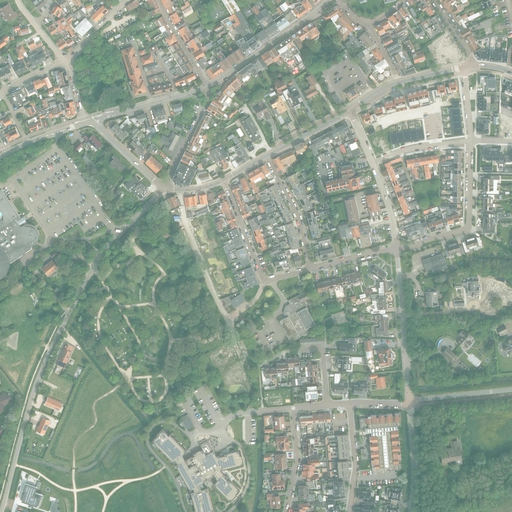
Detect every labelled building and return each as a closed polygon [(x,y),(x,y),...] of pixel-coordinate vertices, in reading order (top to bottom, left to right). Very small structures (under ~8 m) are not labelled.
[(34,0),(32,2),(34,4),(38,9),(42,6),(37,0),(34,0)] [(65,0),(60,0),(58,1),(62,8),(66,6),(68,10),(69,10),(70,12),(72,11),(70,9),(65,0)] [(147,1),(151,11),(159,7),(155,0),(148,0),(147,1)] [(240,32),(243,37),(245,42),(251,51),(261,43),(258,39),(257,39),(254,35),(255,35),(237,6),(233,0),(226,0),(241,23),(240,24),(235,27),(238,33),(240,32)] [(292,10),(298,18),(312,7),(307,0),(303,0),(301,2),(300,1),(299,2),(292,4),(289,5),(292,10)] [(423,5),(420,7),(422,11),(425,9),(426,9),(431,6),(428,0),(425,2),(426,3),(423,5)] [(278,6),(276,8),(280,13),(282,12),(283,14),(284,16),(285,16),(290,23),(297,19),(298,18),(292,10),(289,5),(287,6),(285,2),(278,6)] [(175,3),(165,8),(168,14),(178,9),(177,7),(176,8),(175,7),(174,8),(172,5),(175,3)] [(193,12),(190,6),(189,3),(181,7),(182,10),(184,13),(179,17),(175,11),(169,15),(174,24),(185,17),(193,12)] [(404,8),(405,7),(403,3),(402,6),(399,9),(403,16),(405,18),(406,17),(405,16),(408,14),(407,13),(404,8)] [(456,7),(454,4),(452,6),(451,3),(444,7),(446,11),(447,12),(456,7)] [(9,12),(12,9),(8,4),(1,8),(0,7),(0,6),(0,12),(2,11),(4,13),(8,10),(9,12)] [(59,13),(62,9),(55,4),(51,12),(59,17),(61,14),(59,13)] [(99,6),(96,9),(97,10),(102,15),(108,10),(103,5),(100,7),(99,6)] [(255,5),(251,8),(256,14),(260,12),(255,5)] [(451,18),(455,15),(455,14),(462,10),(459,5),(456,7),(447,12),(451,18)] [(338,6),(327,14),(330,17),(329,18),(339,33),(350,20),(344,13),(338,6)] [(426,9),(425,9),(429,16),(435,12),(431,6),(426,9)] [(81,8),(77,11),(82,16),(85,13),(86,12),(84,7),(81,9),(81,8)] [(151,11),(148,12),(149,14),(152,13),(153,16),(161,13),(159,7),(151,11)] [(247,16),(252,13),(248,7),(243,11),(247,16)] [(260,12),(256,14),(254,15),(256,18),(258,21),(263,28),(264,27),(265,29),(270,37),(280,30),(275,22),(273,20),(269,13),(265,8),(260,12)] [(8,10),(4,13),(5,14),(3,15),(5,18),(7,17),(9,20),(17,15),(16,13),(15,14),(12,9),(9,12),(8,10)] [(102,15),(97,10),(91,16),(96,21),(102,15)] [(397,11),(392,14),(397,21),(400,25),(401,24),(398,21),(402,18),(397,11)] [(62,18),(56,21),(59,26),(56,27),(58,31),(60,30),(61,32),(62,31),(66,29),(67,28),(69,33),(68,33),(70,37),(74,34),(69,25),(66,20),(71,15),(69,14),(65,18),(64,17),(62,18)] [(71,16),(66,20),(69,25),(71,23),(70,21),(73,19),(75,17),(74,14),(71,16)] [(280,30),(290,23),(285,16),(284,16),(283,14),(273,20),(275,22),(280,30)] [(396,22),(400,27),(401,26),(400,25),(397,21),(392,14),(387,17),(392,25),(396,22)] [(434,24),(441,20),(437,14),(430,19),(434,24)] [(466,14),(460,17),(459,15),(456,16),(455,15),(451,18),(454,23),(461,19),(464,18),(464,19),(468,17),(466,14)] [(160,27),(166,23),(162,16),(155,20),(158,25),(159,25),(160,27)] [(80,23),(86,29),(92,24),(85,18),(80,23)] [(454,23),(456,28),(464,23),(466,22),(465,19),(464,19),(464,18),(461,19),(454,23)] [(175,24),(178,30),(185,25),(186,26),(187,25),(183,19),(175,24)] [(75,28),(81,34),(86,29),(80,23),(77,20),(74,23),(77,26),(75,28)] [(343,39),(348,33),(350,31),(356,26),(350,20),(339,33),(343,39)] [(441,20),(434,24),(433,25),(436,30),(433,32),(435,35),(443,29),(444,27),(445,26),(441,20)] [(299,51),(298,49),(302,46),(300,41),(306,37),(308,40),(311,38),(312,39),(314,39),(318,37),(318,35),(317,34),(319,32),(314,25),(315,24),(314,21),(311,23),(289,37),(292,42),(294,44),(297,49),(299,51)] [(166,23),(160,27),(159,28),(160,30),(161,29),(161,30),(160,31),(162,33),(169,28),(166,23)] [(213,27),(215,31),(222,27),(220,23),(213,27)] [(383,28),(381,23),(375,26),(379,33),(384,30),(383,28)] [(464,23),(456,28),(459,32),(460,32),(467,28),(464,23)] [(52,35),(57,31),(53,24),(47,27),(52,35)] [(20,29),(19,25),(12,27),(13,30),(17,29),(19,35),(29,33),(28,27),(20,29)] [(178,30),(181,35),(189,30),(186,26),(185,25),(178,30)] [(218,36),(225,32),(222,27),(215,31),(218,36)] [(387,34),(381,37),(385,45),(396,39),(398,38),(396,39),(395,37),(398,36),(398,35),(403,33),(402,32),(407,29),(406,27),(403,29),(396,33),(388,37),(387,34)] [(156,36),(154,38),(155,40),(158,39),(164,35),(166,37),(173,33),(169,28),(162,33),(156,36)] [(460,32),(464,38),(472,33),(474,32),(473,29),(471,31),(469,28),(467,28),(460,32)] [(203,38),(210,34),(207,29),(200,33),(203,38)] [(258,39),(261,43),(269,38),(263,29),(255,35),(254,35),(257,39),(258,39)] [(189,30),(181,35),(185,41),(193,36),(189,30)] [(358,42),(350,31),(348,33),(351,36),(349,38),(350,40),(345,43),(347,47),(356,43),(358,42)] [(358,42),(356,43),(359,46),(363,44),(366,48),(374,43),(369,35),(365,31),(358,38),(361,40),(358,42)] [(446,31),(437,37),(441,43),(450,37),(446,31)] [(464,38),(467,44),(475,39),(476,39),(473,35),(476,34),(474,32),(472,33),(464,38)] [(173,33),(166,37),(165,38),(168,43),(166,44),(167,46),(177,40),(173,33)] [(5,41),(8,38),(5,34),(2,37),(3,38),(0,39),(0,47),(6,43),(5,41)] [(338,42),(342,39),(339,34),(334,37),(338,42)] [(192,52),(202,46),(196,36),(186,42),(192,52)] [(71,38),(69,40),(68,39),(65,41),(63,38),(62,39),(61,37),(59,39),(60,40),(56,43),(60,49),(67,44),(66,44),(67,43),(69,45),(74,42),(71,38)] [(245,42),(243,37),(239,40),(238,39),(236,41),(238,46),(239,45),(245,55),(251,51),(245,42)] [(292,42),(289,37),(275,46),(280,53),(279,54),(280,55),(280,54),(282,57),(284,61),(285,61),(293,56),(295,59),(298,64),(304,60),(299,51),(297,49),(294,44),(292,42)] [(450,37),(441,43),(444,49),(445,49),(454,43),(450,37)] [(388,50),(401,43),(398,38),(396,39),(385,45),(388,50)] [(473,52),(478,49),(474,41),(475,40),(475,39),(467,44),(468,44),(473,52)] [(15,48),(18,54),(20,58),(23,56),(22,53),(25,51),(22,45),(25,43),(24,40),(17,43),(18,45),(16,45),(17,47),(15,48)] [(42,44),(40,41),(35,44),(33,40),(27,43),(31,50),(42,44)] [(178,41),(168,47),(172,54),(182,48),(178,41)] [(197,60),(202,57),(205,55),(203,52),(211,46),(212,45),(210,42),(192,53),(197,60)] [(365,54),(371,51),(374,55),(371,57),(372,57),(367,60),(374,71),(377,69),(378,71),(388,64),(377,47),(374,43),(366,48),(362,51),(355,56),(353,53),(352,55),(353,57),(358,62),(361,60),(360,59),(365,55),(365,54)] [(388,50),(391,56),(404,49),(401,43),(388,50)] [(444,49),(443,50),(445,52),(447,51),(449,55),(457,50),(458,49),(454,43),(445,49),(444,49)] [(153,53),(158,50),(155,45),(149,49),(151,51),(153,53)] [(28,56),(33,65),(46,58),(44,54),(45,53),(42,46),(36,50),(37,52),(33,54),(32,52),(28,54),(29,56),(28,56)] [(142,91),(146,90),(132,46),(121,50),(134,94),(138,93),(142,92),(142,91)] [(273,47),(268,51),(272,58),(274,60),(275,62),(279,59),(282,57),(280,54),(280,55),(279,54),(278,55),(273,47)] [(176,60),(186,54),(182,48),(172,54),(176,60)] [(233,51),(239,59),(244,55),(239,48),(233,51)] [(478,49),(473,52),(477,59),(479,60),(480,58),(485,50),(482,50),(480,48),(479,49),(478,49)] [(394,62),(407,56),(408,56),(404,49),(391,56),(394,62)] [(419,60),(424,58),(421,50),(411,54),(414,62),(419,61),(419,60)] [(449,55),(448,55),(452,61),(455,58),(455,59),(458,58),(457,57),(460,55),(457,50),(449,55)] [(480,58),(479,60),(488,60),(489,51),(485,50),(480,58)] [(233,51),(228,55),(234,63),(239,59),(233,51)] [(272,58),(268,51),(261,56),(267,65),(274,60),(272,58)] [(186,54),(176,60),(180,67),(189,60),(186,54)] [(141,57),(143,64),(153,61),(151,55),(141,57)] [(223,59),(229,66),(234,63),(228,55),(223,59)] [(254,68),(257,72),(264,67),(263,67),(266,65),(260,56),(250,63),(254,68)] [(394,62),(398,69),(405,65),(404,64),(410,61),(407,56),(394,62)] [(202,57),(197,60),(202,69),(208,65),(202,57)] [(218,63),(219,64),(223,70),(229,66),(223,59),(218,63)] [(20,72),(26,69),(22,60),(16,63),(17,65),(13,67),(16,73),(20,71),(20,72)] [(187,71),(189,73),(194,70),(192,68),(194,67),(189,60),(180,67),(184,73),(187,71)] [(146,65),(146,66),(148,70),(158,67),(156,61),(146,65)] [(401,75),(402,76),(416,72),(410,61),(404,64),(405,65),(398,69),(401,75)] [(246,66),(250,73),(251,73),(253,76),(257,73),(257,72),(254,68),(250,63),(246,66)] [(219,64),(212,68),(217,75),(223,70),(219,64)] [(0,74),(2,79),(12,75),(7,65),(1,67),(3,71),(0,71),(0,74)] [(217,75),(212,68),(211,66),(205,70),(211,79),(217,75)] [(250,73),(246,66),(237,72),(243,81),(248,77),(247,75),(250,73)] [(68,82),(67,77),(65,71),(60,73),(59,70),(54,72),(58,85),(61,85),(68,82)] [(188,81),(196,77),(193,72),(185,76),(188,81)] [(236,73),(226,83),(233,91),(241,84),(243,88),(245,87),(247,85),(244,81),(242,83),(240,79),(236,73)] [(310,88),(304,91),(307,98),(317,93),(313,85),(317,82),(311,74),(306,77),(311,85),(309,87),(310,88)] [(371,75),(369,76),(376,84),(378,83),(371,75)] [(486,76),(480,76),(480,85),(486,85),(486,86),(494,86),(496,86),(499,86),(500,80),(496,80),(496,85),(494,85),(495,77),(486,77),(486,76)] [(175,85),(185,82),(183,77),(174,82),(175,85)] [(36,88),(36,89),(43,86),(44,88),(47,87),(43,79),(40,80),(39,78),(33,81),(36,88)] [(36,88),(33,81),(25,85),(28,92),(36,88)] [(444,87),(445,92),(445,95),(452,94),(452,90),(457,89),(455,81),(448,83),(449,86),(444,87)] [(162,93),(162,94),(173,91),(171,82),(160,85),(162,93)] [(284,82),(277,85),(280,90),(286,87),(284,82)] [(226,83),(220,90),(226,95),(228,96),(228,97),(233,91),(226,83)] [(160,85),(160,84),(149,88),(152,96),(162,93),(160,85)] [(437,89),(433,90),(434,98),(435,98),(440,97),(441,97),(440,93),(445,92),(444,87),(444,84),(437,85),(437,89)] [(280,90),(277,85),(272,88),(274,91),(272,92),(274,95),(275,94),(276,94),(280,92),(280,90)] [(349,100),(359,93),(354,86),(344,93),(349,100)] [(427,88),(416,91),(420,107),(430,104),(430,103),(427,91),(427,88)] [(20,97),(24,95),(21,89),(11,94),(15,103),(22,100),(20,97)] [(287,89),(282,91),(286,99),(289,98),(293,105),(299,102),(302,100),(300,97),(297,90),(294,92),(294,91),(289,94),(287,89)] [(226,95),(220,90),(214,98),(223,104),(226,107),(229,103),(225,100),(228,96),(226,95)] [(427,91),(430,103),(435,102),(435,98),(434,98),(433,90),(427,91)] [(416,91),(406,93),(409,108),(410,109),(420,107),(416,91)] [(283,111),(286,109),(281,100),(284,99),(282,95),(279,96),(269,101),(273,107),(277,105),(278,108),(276,109),(277,112),(282,110),(283,111)] [(403,95),(393,97),(393,100),(394,100),(396,111),(406,109),(403,95)] [(267,111),(268,111),(264,104),(263,104),(260,99),(259,96),(255,98),(257,101),(259,106),(254,108),(258,116),(264,113),(267,119),(270,117),(267,111)] [(479,99),(479,109),(487,110),(487,103),(496,103),(496,96),(483,96),(483,99),(479,99)] [(40,100),(43,107),(48,105),(46,98),(40,100)] [(214,98),(211,102),(219,108),(220,109),(224,105),(223,104),(214,98)] [(390,100),(383,102),(384,105),(384,106),(385,106),(386,113),(395,111),(396,111),(394,100),(393,100),(390,100)] [(39,105),(35,106),(34,104),(36,104),(34,101),(29,103),(30,106),(26,109),(29,116),(37,112),(38,115),(43,112),(42,110),(39,105)] [(67,109),(75,107),(73,101),(65,103),(67,109)] [(176,110),(182,109),(181,103),(175,104),(172,105),(175,114),(177,114),(176,110)] [(216,110),(223,115),(224,113),(216,108),(210,104),(206,110),(214,114),(216,110)] [(384,105),(374,108),(376,116),(386,113),(385,106),(384,106),(384,105)] [(50,113),(48,114),(50,118),(59,115),(59,114),(58,112),(58,110),(57,107),(53,108),(53,109),(49,111),(50,113)] [(75,107),(67,109),(67,112),(66,112),(67,116),(76,113),(75,107)] [(157,121),(166,118),(163,108),(154,110),(157,121)] [(368,112),(361,115),(364,122),(369,120),(371,124),(377,121),(374,113),(370,115),(368,112)] [(145,113),(137,115),(139,122),(143,120),(144,125),(145,128),(150,126),(150,124),(148,119),(146,119),(145,113)] [(200,121),(207,124),(211,117),(204,113),(200,121)] [(246,114),(239,119),(240,121),(240,122),(247,134),(248,133),(253,142),(260,138),(255,130),(257,129),(250,116),(248,117),(246,114)] [(5,126),(12,122),(9,116),(0,120),(0,122),(0,123),(3,122),(5,126)] [(36,116),(27,121),(29,125),(31,131),(38,129),(37,126),(42,125),(40,120),(38,121),(36,116)] [(114,133),(115,134),(126,123),(128,125),(131,122),(129,120),(127,118),(119,127),(116,124),(110,129),(114,132),(114,133)] [(478,128),(478,133),(487,133),(488,123),(490,123),(490,119),(483,119),(483,122),(478,122),(478,128)] [(207,124),(200,121),(197,128),(201,130),(203,127),(205,129),(207,124)] [(126,134),(123,131),(129,125),(128,125),(126,123),(115,134),(117,136),(118,136),(121,139),(126,134)] [(346,123),(341,125),(344,131),(347,137),(349,139),(356,136),(355,134),(352,135),(350,131),(348,132),(347,130),(350,129),(346,123)] [(341,125),(336,128),(339,134),(344,131),(341,125)] [(12,130),(5,134),(8,141),(18,135),(15,129),(14,126),(11,128),(12,130)] [(370,129),(367,130),(369,135),(375,132),(373,126),(369,127),(370,129)] [(193,134),(200,138),(202,136),(199,135),(201,130),(197,128),(193,134)] [(336,128),(331,131),(334,137),(335,138),(336,141),(338,145),(342,143),(339,139),(338,137),(337,137),(336,136),(339,134),(336,128)] [(422,128),(416,129),(417,139),(424,138),(422,128)] [(137,129),(132,134),(135,137),(140,131),(137,129)] [(416,129),(409,130),(411,140),(417,139),(416,129)] [(409,130),(402,131),(404,142),(411,140),(409,130)] [(331,131),(326,134),(329,140),(334,137),(331,131)] [(402,131),(396,132),(398,143),(404,142),(402,131)] [(162,135),(160,141),(166,144),(165,146),(171,150),(173,147),(174,146),(175,146),(176,145),(174,144),(179,136),(172,132),(169,139),(162,135)] [(378,132),(369,135),(372,142),(381,138),(378,132)] [(396,132),(389,134),(391,144),(398,143),(396,132)] [(201,144),(198,142),(200,138),(193,134),(186,149),(195,154),(199,147),(201,144)] [(326,134),(320,136),(324,142),(329,140),(326,134)] [(87,142),(88,141),(93,145),(91,147),(95,151),(102,144),(92,135),(88,139),(84,135),(82,137),(87,142)] [(320,136),(312,141),(315,147),(317,151),(326,146),(325,144),(324,143),(324,142),(320,136)] [(128,145),(133,150),(140,143),(138,140),(136,138),(133,141),(133,140),(128,145)] [(383,144),(381,138),(372,142),(375,148),(383,144)] [(355,141),(353,142),(352,139),(346,142),(347,145),(349,144),(351,150),(358,147),(355,141)] [(80,146),(82,144),(79,141),(73,146),(77,150),(79,152),(82,148),(80,146)] [(294,146),(297,153),(300,152),(301,154),(303,153),(302,151),(305,150),(305,148),(307,147),(305,141),(302,142),(294,146)] [(238,164),(242,162),(242,163),(250,159),(241,142),(238,144),(239,146),(238,146),(238,145),(234,147),(239,157),(235,159),(238,164)] [(143,146),(140,143),(133,150),(138,156),(143,150),(146,147),(143,145),(143,146)] [(152,143),(146,149),(148,151),(155,145),(152,143)] [(246,146),(249,151),(254,148),(251,143),(246,146)] [(221,144),(218,147),(209,151),(216,162),(219,161),(224,169),(228,166),(224,158),(227,156),(221,144)] [(383,144),(375,148),(377,155),(386,151),(383,144)] [(348,154),(352,152),(354,155),(360,152),(358,147),(351,150),(350,150),(349,150),(348,147),(346,148),(347,151),(348,154)] [(486,153),(483,153),(483,158),(486,158),(486,159),(492,160),(492,148),(486,148),(486,153)] [(492,148),(492,160),(497,160),(497,163),(503,163),(503,154),(499,154),(499,148),(492,148)] [(292,150),(279,156),(285,169),(289,167),(288,165),(297,161),(292,150)] [(185,151),(182,156),(190,160),(193,154),(185,151)] [(150,167),(157,160),(151,155),(146,161),(149,164),(148,165),(150,167)] [(191,167),(193,163),(190,160),(182,156),(180,161),(191,167)] [(286,172),(285,169),(279,156),(272,159),(279,175),(286,172)] [(120,171),(124,167),(118,161),(119,160),(117,158),(116,159),(114,157),(111,160),(111,161),(109,163),(112,165),(113,164),(120,171)] [(428,176),(424,157),(418,158),(419,164),(424,164),(424,165),(423,165),(425,177),(428,176)] [(399,158),(390,161),(384,163),(386,169),(392,167),(390,163),(399,160),(399,158)] [(415,178),(412,159),(406,160),(407,166),(411,166),(412,168),(411,168),(412,174),(413,179),(415,178)] [(157,160),(150,167),(153,169),(154,168),(157,171),(162,166),(157,160)] [(196,169),(191,167),(180,161),(175,171),(179,173),(178,175),(181,177),(183,177),(183,178),(187,179),(184,185),(188,185),(196,169)] [(265,163),(260,166),(265,174),(266,177),(268,176),(268,175),(270,173),(269,171),(267,168),(265,163)] [(362,178),(361,178),(360,175),(354,176),(354,175),(355,175),(354,171),(353,172),(352,168),(351,164),(340,166),(341,173),(342,174),(339,175),(339,178),(333,179),(329,180),(325,181),(325,184),(327,191),(339,188),(346,187),(347,189),(363,186),(362,183),(363,183),(362,178)] [(386,169),(388,175),(395,172),(399,171),(403,169),(402,166),(396,168),(397,169),(393,170),(392,167),(386,169)] [(259,167),(253,170),(257,178),(260,176),(261,179),(265,177),(263,174),(259,167)] [(257,178),(253,170),(247,174),(251,181),(249,182),(254,190),(252,190),(254,194),(259,190),(258,187),(257,188),(253,180),(257,178)] [(179,173),(175,171),(174,174),(175,175),(173,180),(174,182),(181,186),(182,184),(183,185),(183,186),(184,185),(187,179),(183,178),(183,177),(181,177),(178,175),(179,173)] [(200,180),(209,178),(208,173),(207,173),(206,171),(204,172),(204,174),(199,175),(200,180)] [(400,172),(399,171),(395,172),(388,175),(391,180),(396,178),(395,174),(400,172)] [(290,183),(297,179),(294,173),(287,177),(290,183)] [(391,180),(393,186),(398,184),(397,181),(406,177),(405,175),(396,178),(391,180)] [(483,178),(483,184),(496,184),(497,179),(499,180),(499,176),(488,175),(488,178),(483,178)] [(135,176),(124,184),(127,188),(134,183),(136,186),(134,188),(140,193),(137,196),(140,199),(145,194),(148,190),(146,188),(147,188),(140,182),(135,176)] [(237,184),(231,187),(233,192),(248,186),(244,177),(239,179),(241,183),(237,184)] [(290,183),(293,188),(300,184),(297,179),(290,183)] [(110,183),(107,187),(109,189),(108,189),(111,192),(115,188),(110,183)] [(270,194),(277,190),(274,184),(267,188),(270,194)] [(296,194),(303,190),(300,184),(293,188),(296,194)] [(498,190),(496,190),(496,184),(483,184),(482,190),(486,190),(486,193),(498,193),(498,190)] [(233,192),(235,197),(243,194),(242,191),(244,190),(244,191),(249,189),(248,186),(233,192)] [(19,216),(1,189),(0,189),(0,278),(1,278),(2,277),(3,276),(4,275),(5,274),(6,273),(6,272),(7,271),(8,270),(8,269),(8,268),(9,267),(9,266),(9,265),(9,263),(10,263),(22,255),(23,257),(26,255),(25,253),(32,249),(31,246),(32,246),(33,245),(34,245),(34,244),(35,244),(36,243),(36,242),(37,241),(38,240),(38,239),(38,238),(39,237),(39,236),(39,235),(39,234),(39,233),(38,232),(38,231),(37,230),(37,229),(36,228),(35,227),(34,226),(33,225),(32,225),(31,224),(30,224),(29,224),(28,224),(27,224),(26,224),(25,224),(24,223),(26,221),(24,219),(22,217),(21,218),(19,216)] [(122,193),(118,189),(113,195),(117,198),(122,193)] [(395,191),(397,197),(412,191),(411,189),(402,193),(401,189),(395,191)] [(270,194),(273,199),(280,196),(277,190),(270,194)] [(296,194),(299,199),(306,196),(303,190),(296,194)] [(397,197),(399,203),(407,200),(406,197),(404,198),(403,197),(413,193),(412,191),(397,197)] [(370,217),(381,214),(376,193),(365,195),(370,217)] [(206,194),(199,195),(200,204),(207,203),(206,194)] [(243,194),(235,197),(237,202),(251,196),(250,195),(247,196),(248,197),(247,198),(246,195),(244,196),(243,194)] [(482,197),(482,203),(492,203),(492,199),(494,199),(494,194),(488,194),(488,197),(482,197)] [(167,199),(170,205),(171,208),(178,204),(175,196),(169,199),(167,199)] [(195,196),(184,197),(185,206),(196,205),(195,196)] [(237,202),(239,207),(245,204),(245,202),(249,200),(249,199),(252,198),(251,196),(237,202)] [(276,205),(283,201),(280,196),(273,199),(276,205)] [(299,199),(302,205),(309,201),(306,196),(299,199)] [(349,221),(359,218),(354,197),(349,198),(349,199),(345,200),(349,221)] [(220,208),(223,207),(229,205),(227,200),(221,202),(222,205),(219,206),(220,209),(220,208)] [(399,203),(401,208),(408,206),(417,202),(416,201),(409,203),(407,200),(399,203)] [(286,207),(283,201),(276,205),(279,211),(286,207)] [(309,201),(302,205),(305,211),(312,207),(309,201)] [(408,206),(401,208),(404,214),(409,212),(408,208),(417,205),(417,202),(408,206)] [(245,204),(239,207),(241,212),(247,209),(251,208),(255,207),(256,206),(255,203),(248,206),(247,204),(245,204)] [(492,203),(482,203),(482,209),(487,209),(487,212),(494,212),(494,209),(492,209),(492,203)] [(223,207),(220,208),(222,213),(225,213),(231,210),(229,205),(223,207)] [(281,216),(289,213),(286,207),(279,211),(281,216)] [(247,209),(241,212),(243,217),(249,214),(248,212),(251,210),(251,208),(247,209)] [(449,208),(449,209),(451,215),(453,222),(459,220),(457,213),(452,215),(452,214),(453,213),(452,209),(451,208),(449,208)] [(225,213),(222,213),(224,218),(233,215),(231,210),(225,213)] [(307,219),(315,217),(314,210),(306,212),(307,219)] [(201,212),(193,216),(196,222),(202,219),(203,223),(211,219),(209,215),(204,217),(201,212)] [(292,218),(289,213),(281,216),(284,222),(292,218)] [(482,216),(482,222),(492,222),(497,222),(497,214),(495,214),(495,213),(485,213),(484,216),(482,216)] [(237,226),(235,220),(233,215),(224,218),(226,222),(228,221),(228,222),(231,228),(237,226)] [(431,222),(428,223),(430,229),(436,227),(433,218),(432,215),(429,216),(431,222)] [(250,225),(257,222),(258,222),(258,220),(256,220),(254,217),(248,219),(250,225)] [(315,217),(307,219),(309,225),(317,223),(315,217)] [(433,218),(436,227),(443,225),(441,219),(436,220),(435,217),(433,218)] [(205,226),(199,228),(202,234),(210,231),(207,226),(213,223),(211,219),(203,223),(205,226)] [(417,233),(424,231),(428,229),(425,221),(421,223),(420,221),(414,223),(417,233)] [(285,224),(286,230),(294,228),(293,222),(285,224)] [(339,235),(346,234),(347,238),(359,236),(362,247),(373,245),(370,232),(371,232),(369,222),(347,227),(346,222),(336,224),(339,235)] [(417,233),(414,223),(414,222),(410,223),(411,226),(409,227),(404,228),(407,236),(412,234),(412,235),(417,233)] [(492,227),(492,222),(482,222),(482,228),(484,228),(484,233),(494,233),(494,227),(492,227)] [(311,231),(318,229),(317,223),(309,225),(311,231)] [(252,230),(255,236),(261,234),(259,228),(252,230)] [(296,234),(294,228),(286,230),(288,236),(296,234)] [(236,229),(225,233),(221,235),(222,237),(226,236),(225,236),(229,234),(231,239),(239,236),(236,229)] [(318,229),(311,231),(312,237),(320,235),(318,229)] [(209,231),(201,234),(204,241),(210,238),(211,241),(219,238),(217,234),(211,236),(209,231)] [(255,236),(257,242),(263,239),(262,236),(268,234),(267,231),(264,232),(261,234),(255,236)] [(296,234),(288,236),(289,242),(297,240),(296,234)] [(475,235),(470,237),(473,247),(477,246),(478,248),(482,247),(479,237),(476,238),(475,235)] [(239,236),(231,239),(233,245),(230,246),(231,248),(242,244),(239,236)] [(465,241),(462,242),(465,252),(469,251),(468,249),(473,247),(470,237),(464,239),(465,241)] [(213,245),(207,247),(209,253),(217,250),(215,245),(221,242),(219,238),(211,241),(213,245)] [(263,239),(257,242),(259,248),(260,248),(261,251),(267,248),(263,239)] [(299,247),(297,240),(289,242),(291,249),(297,247),(299,247)] [(457,241),(451,243),(455,253),(460,251),(461,254),(464,253),(462,245),(459,246),(457,241)] [(447,250),(445,251),(446,257),(448,256),(450,256),(449,255),(455,253),(451,243),(448,244),(446,245),(447,250)] [(325,245),(327,256),(334,254),(333,248),(328,249),(327,248),(328,247),(328,244),(325,245)] [(327,256),(325,245),(322,246),(323,249),(324,249),(324,250),(319,251),(321,258),(327,256)] [(278,252),(277,247),(271,250),(272,252),(275,251),(278,261),(274,262),(276,269),(282,267),(280,259),(278,252)] [(290,253),(289,249),(281,251),(279,247),(277,247),(278,252),(280,259),(283,258),(283,254),(286,253),(287,254),(290,254),(290,253)] [(233,255),(235,254),(237,259),(246,255),(244,248),(232,252),(233,255)] [(217,251),(209,254),(212,261),(218,258),(219,261),(227,258),(225,254),(219,256),(217,251)] [(432,272),(447,267),(445,261),(442,253),(422,260),(425,268),(430,266),(432,272)] [(295,264),(301,262),(300,256),(296,257),(295,254),(292,254),(295,264)] [(237,265),(238,267),(250,263),(246,255),(237,259),(235,259),(237,262),(240,261),(241,264),(237,265)] [(221,264),(215,267),(217,273),(225,270),(223,265),(229,262),(227,258),(219,261),(221,264)] [(284,259),(283,258),(280,259),(282,267),(289,265),(287,258),(284,259)] [(48,275),(58,268),(52,260),(42,268),(48,275)] [(377,282),(378,292),(385,292),(385,281),(384,281),(384,279),(382,278),(385,273),(375,266),(369,273),(378,279),(377,280),(378,282),(377,282)] [(246,278),(254,274),(251,267),(237,272),(238,275),(242,274),(242,272),(243,272),(246,278)] [(225,270),(217,274),(219,280),(225,277),(227,280),(234,277),(232,273),(227,275),(225,270)] [(349,273),(352,283),(358,282),(362,281),(360,274),(356,275),(356,271),(349,273)] [(346,285),(352,283),(349,273),(343,275),(344,278),(340,279),(342,286),(346,285)] [(244,283),(245,285),(243,285),(244,289),(258,284),(254,274),(246,278),(247,282),(244,283)] [(461,281),(454,282),(454,288),(461,287),(467,286),(467,293),(471,293),(471,294),(475,294),(475,292),(479,292),(478,292),(481,291),(480,286),(478,286),(478,285),(477,285),(477,283),(478,283),(477,276),(474,276),(469,277),(466,277),(466,278),(460,279),(461,281)] [(340,278),(337,278),(337,277),(331,279),(334,288),(339,287),(340,291),(343,290),(342,286),(340,279),(340,278)] [(227,284),(221,287),(224,293),(232,289),(230,284),(236,282),(234,278),(226,281),(227,284)] [(328,290),(334,288),(331,279),(326,280),(328,290)] [(322,291),(328,290),(326,280),(320,282),(316,283),(318,292),(322,291)] [(425,297),(437,296),(443,295),(443,294),(439,294),(439,288),(435,288),(435,291),(425,292),(425,297)] [(283,313),(285,316),(286,317),(279,321),(290,342),(300,337),(298,334),(308,329),(308,327),(315,324),(307,309),(316,305),(308,290),(288,300),(291,305),(289,306),(288,306),(285,308),(283,313)] [(377,302),(386,301),(386,296),(379,297),(378,293),(371,294),(372,300),(376,300),(377,302)] [(240,294),(230,301),(233,307),(244,300),(240,294)] [(227,297),(220,299),(224,305),(223,306),(228,313),(234,309),(233,307),(230,301),(227,297)] [(371,313),(373,313),(380,313),(379,309),(387,308),(386,301),(377,302),(377,303),(372,303),(371,304),(372,308),(373,309),(373,311),(371,311),(371,313)] [(378,321),(379,324),(388,323),(388,317),(382,318),(382,314),(374,315),(375,321),(378,321)] [(388,323),(379,324),(379,328),(375,328),(376,334),(383,333),(383,335),(387,335),(387,330),(389,329),(388,323)] [(506,333),(505,331),(507,331),(504,325),(497,329),(500,336),(506,333)] [(461,337),(457,342),(462,347),(465,344),(468,347),(471,344),(468,341),(471,337),(465,332),(464,333),(462,330),(458,334),(461,337)] [(348,343),(340,343),(339,351),(351,352),(351,343),(354,344),(355,340),(348,340),(348,343)] [(64,367),(73,346),(66,343),(56,364),(64,367)] [(448,358),(453,353),(447,347),(442,353),(448,358)] [(389,348),(378,349),(379,354),(378,354),(378,357),(378,361),(379,360),(380,365),(391,364),(389,348)] [(336,369),(344,370),(345,363),(347,363),(347,356),(340,356),(340,360),(336,359),(335,369),(336,369)] [(71,377),(78,362),(70,358),(63,373),(64,373),(63,374),(65,375),(65,374),(71,377)] [(303,360),(299,360),(299,362),(301,362),(301,367),(307,366),(307,370),(318,369),(317,363),(312,364),(312,361),(304,362),(303,360)] [(395,390),(394,380),(390,380),(389,373),(375,374),(376,378),(385,377),(387,391),(395,390)] [(334,384),(334,393),(343,393),(343,391),(347,391),(347,382),(339,382),(339,384),(334,384)] [(359,391),(367,391),(367,383),(359,383),(359,385),(353,385),(353,393),(359,394),(359,391)] [(316,385),(306,386),(307,391),(305,391),(305,400),(317,399),(317,390),(314,390),(314,389),(317,389),(316,385)] [(0,395),(0,401),(4,405),(9,403),(10,397),(6,393),(5,394),(5,393),(4,392),(2,392),(3,394),(0,395)] [(40,408),(46,401),(40,397),(35,403),(40,408)] [(63,403),(48,397),(45,404),(59,411),(63,403)] [(370,451),(371,456),(373,456),(373,459),(371,459),(371,464),(374,464),(374,467),(371,468),(372,474),(385,473),(385,471),(399,470),(398,458),(400,458),(400,453),(397,453),(397,450),(399,450),(399,445),(397,445),(396,442),(399,442),(398,437),(396,437),(396,434),(398,434),(398,429),(397,429),(397,425),(400,425),(399,412),(394,413),(394,415),(391,415),(391,413),(386,413),(386,414),(386,416),(384,416),(383,414),(378,414),(378,417),(376,417),(375,415),(375,414),(370,415),(370,417),(359,418),(360,429),(364,428),(364,432),(371,432),(371,435),(369,435),(369,441),(369,440),(371,440),(372,443),(370,443),(369,443),(370,448),(372,448),(372,451),(370,451)] [(184,419),(182,420),(187,429),(191,427),(194,426),(192,423),(189,416),(184,419)] [(275,429),(285,428),(284,422),(283,422),(283,416),(274,417),(275,429)] [(37,432),(46,436),(51,423),(44,419),(40,429),(39,429),(37,432)] [(157,435),(152,440),(174,463),(175,461),(177,463),(175,464),(181,475),(179,476),(185,486),(187,485),(190,490),(193,488),(194,491),(190,492),(195,511),(208,511),(213,511),(207,488),(201,489),(198,484),(205,480),(207,479),(214,475),(217,480),(213,484),(230,501),(236,495),(235,494),(239,490),(229,479),(228,480),(224,477),(225,476),(222,473),(220,471),(220,470),(243,464),(241,455),(240,455),(238,450),(224,454),(224,455),(219,456),(219,455),(216,456),(213,451),(207,440),(199,444),(202,449),(200,450),(200,449),(192,454),(194,456),(192,457),(191,456),(184,460),(182,455),(186,451),(169,434),(168,435),(162,429),(156,435),(157,435)] [(287,437),(287,435),(279,436),(276,437),(277,443),(280,443),(280,449),(288,449),(288,444),(289,444),(288,437),(287,437)] [(303,448),(314,447),(313,444),(318,444),(318,437),(308,438),(309,442),(302,443),(303,448)] [(457,454),(458,454),(457,448),(456,448),(455,441),(449,442),(450,449),(439,451),(440,461),(452,459),(453,464),(458,463),(457,454)] [(314,447),(303,448),(303,454),(310,454),(310,458),(317,457),(317,450),(313,451),(313,448),(314,448),(314,447)] [(274,469),(277,468),(286,468),(286,459),(286,453),(275,454),(275,463),(274,463),(274,469)] [(301,470),(315,469),(314,465),(319,465),(318,458),(308,459),(309,463),(303,464),(303,470),(301,470)] [(315,469),(301,470),(302,476),(308,476),(308,479),(318,478),(318,472),(313,473),(313,469),(315,469)] [(271,481),(272,489),(284,488),(283,480),(280,480),(280,473),(272,474),(272,481),(271,481)] [(332,489),(344,488),(343,487),(344,487),(344,484),(343,484),(343,481),(338,482),(338,478),(328,479),(328,484),(333,483),(334,488),(331,489),(332,489)] [(298,492),(308,491),(308,488),(313,487),(313,480),(305,481),(305,485),(298,486),(298,492)] [(25,490),(22,501),(36,506),(39,495),(34,493),(35,488),(25,484),(23,489),(25,490)] [(400,496),(401,495),(400,495),(401,494),(401,493),(401,489),(390,487),(389,487),(389,488),(388,493),(386,493),(386,497),(388,498),(388,499),(388,498),(399,500),(400,500),(400,496)] [(344,489),(344,488),(332,489),(332,494),(329,494),(330,499),(339,498),(339,495),(344,494),(344,492),(345,492),(344,489)] [(370,491),(358,490),(358,498),(365,498),(365,502),(374,503),(374,497),(370,496),(370,491)] [(308,491),(298,492),(299,498),(306,497),(307,501),(314,500),(314,493),(308,494),(308,491)] [(279,496),(274,496),(274,493),(266,494),(267,499),(269,499),(270,507),(280,507),(280,500),(279,500),(279,496)] [(483,505),(490,501),(488,497),(481,500),(483,505)] [(53,502),(51,507),(54,508),(52,511),(59,511),(60,510),(57,509),(58,504),(53,502)] [(329,509),(329,511),(338,511),(338,506),(334,506),(334,502),(325,502),(325,509),(329,509)] [(305,511),(305,510),(308,510),(307,503),(297,504),(298,508),(293,508),(293,511),(305,511)]
